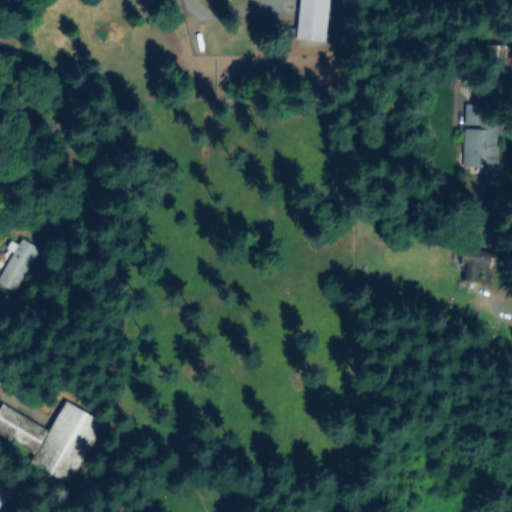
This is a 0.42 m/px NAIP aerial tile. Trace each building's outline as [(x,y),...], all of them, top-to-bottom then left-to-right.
[(482,46),(482,69),(499,69),(499,46),(482,46)] [(482,104),(481,123),(466,123),(466,104),(482,104)] [(499,125),(497,167),(464,166),(465,130),(486,130),(487,125),(499,125)] [(14,239),(24,245),(26,241),(40,249),(17,291),(0,282),(0,277),(13,253),(8,250),(14,239)] [(491,252),(488,268),(479,266),(477,280),(463,278),(465,261),(462,261),(464,248),(491,252)] [(30,463),(66,401),(106,423),(70,486),(30,463)] [(47,430),(32,453),(0,432),(0,412),(5,404),(47,430)] [(0,489),(8,497),(0,506),(0,489)]
